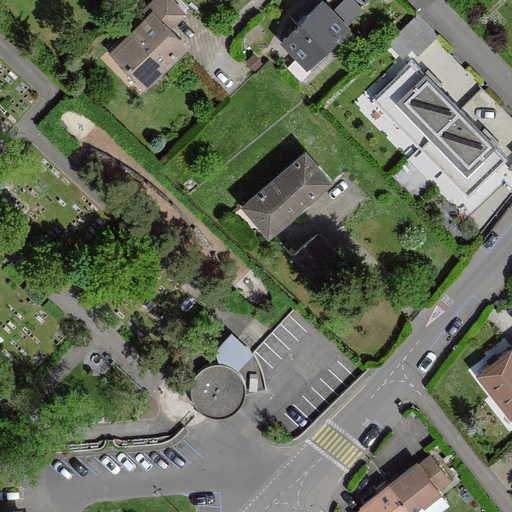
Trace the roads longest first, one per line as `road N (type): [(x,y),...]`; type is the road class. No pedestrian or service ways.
road 1 (residential): [(289,495),(407,370),(511,232)]
road 2 (unknown): [(432,338),(346,247)]
